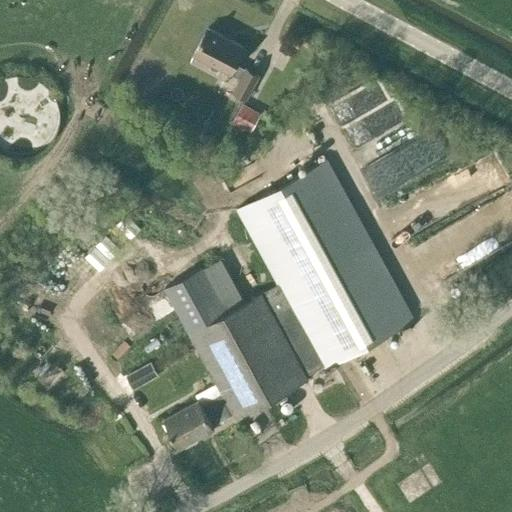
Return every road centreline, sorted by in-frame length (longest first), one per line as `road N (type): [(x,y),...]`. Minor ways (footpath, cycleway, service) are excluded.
road 1 (residential): [(511,306),(326,436),(187,511)]
road 2 (tertiary): [(511,89),(344,0)]
